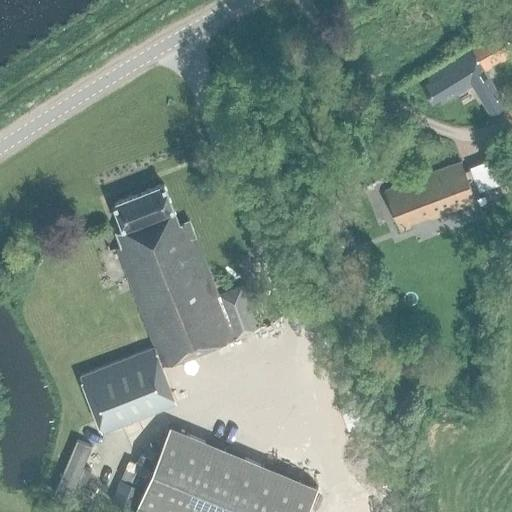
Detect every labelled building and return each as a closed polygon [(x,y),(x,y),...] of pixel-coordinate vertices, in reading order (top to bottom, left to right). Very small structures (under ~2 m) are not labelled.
[(409,0),(372,25),(393,56),(445,22),(430,0),(409,0)] [(483,71),(492,66),(491,65),(499,60),(500,62),(511,55),(511,27),(510,24),(469,47),(426,76),(427,78),(429,80),(428,81),(421,85),(424,90),(433,102),(439,98),(441,102),(442,103),(443,103),(472,86),(489,114),(505,104),(483,71)] [(471,164),(481,190),(504,180),(494,155),(471,164)] [(463,170),(461,165),(424,179),(387,194),(402,233),(414,228),(412,224),(430,217),(432,221),(477,204),(463,170)] [(115,236),(121,250),(116,253),(153,348),(78,377),(100,433),(175,404),(161,367),(260,328),(242,287),(220,297),(188,221),(179,225),(163,186),(112,207),(123,232),(115,236)] [(313,511),(323,487),(173,429),(140,511),(313,511)] [(91,447),(76,440),(58,483),(54,494),(68,500),(73,489),(78,478),(86,481),(90,470),(82,467),(91,447)] [(124,480),(145,485),(149,463),(129,458),(124,480)] [(112,503),(134,511),(142,489),(120,480),(112,503)]
